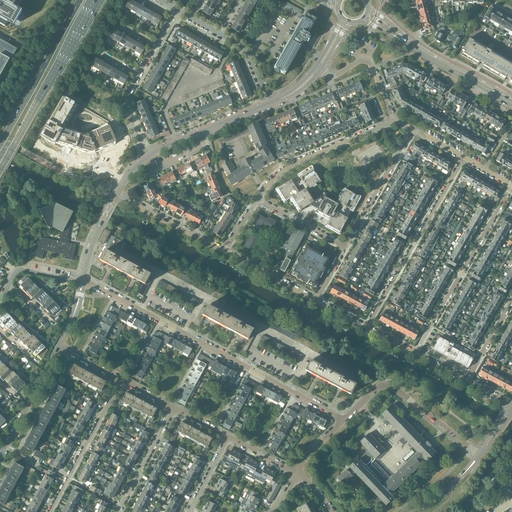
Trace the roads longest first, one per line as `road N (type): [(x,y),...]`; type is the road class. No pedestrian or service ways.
road 1 (residential): [(342,419),(82,280)]
road 2 (trunk): [(0,169),(97,0)]
road 3 (residential): [(416,354),(511,186)]
road 4 (residential): [(462,159),(367,327)]
road 5 (residential): [(342,419),(387,387),(477,457)]
road 6 (trunk): [(80,0),(0,144)]
road 7 (residential): [(257,199),(294,162),(386,123)]
road 8 (residential): [(119,380),(49,511)]
road 9 (residential): [(344,247),(411,130)]
road 10 (secondary): [(511,103),(401,40)]
road 11 (residential): [(0,456),(57,345)]
road 12 (residential): [(116,193),(224,251)]
